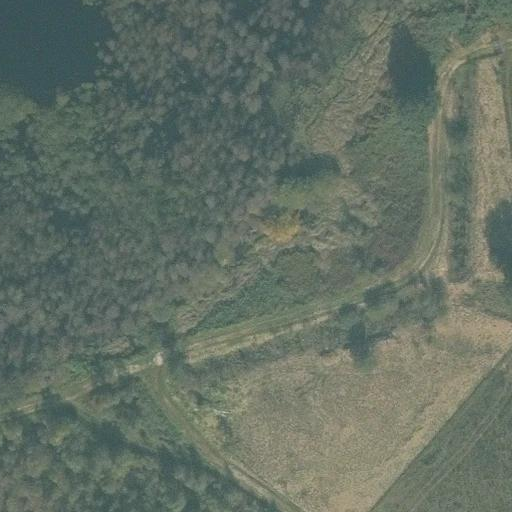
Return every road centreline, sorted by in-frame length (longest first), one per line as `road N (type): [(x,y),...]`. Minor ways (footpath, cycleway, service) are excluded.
road 1 (track): [(151,365),(368,293),(419,265),(438,216),(443,79),(453,62),(511,45)]
road 2 (track): [(283,511),(219,464),(166,398),(151,365),(0,418)]
road 3 (track): [(219,464),(97,430),(76,392)]
road 4 (track): [(511,380),(469,454),(417,511)]
